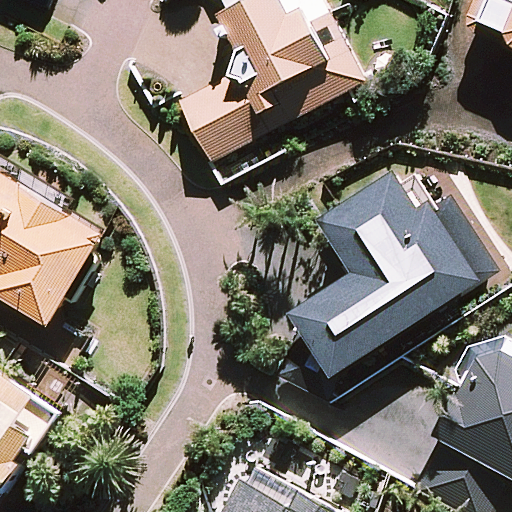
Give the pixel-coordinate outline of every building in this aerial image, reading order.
[(243,0),(222,11),(249,61),(184,96),(218,160),(367,80),(324,0),(243,0)] [(511,0),(479,0),(471,20),(480,24),(511,37),(511,0)] [(111,229),(0,163),(0,285),(58,319),(111,229)] [(429,208),(402,165),(326,213),(360,267),(299,306),(339,369),(503,265),(456,191),(429,208)] [(511,331),(498,324),(441,430),(448,434),(424,479),(486,511),(500,511),(511,490),(511,331)] [(44,384),(0,356),(0,505),(59,412),(35,397),(44,384)] [(350,511),(256,461),(228,511),(350,511)]
